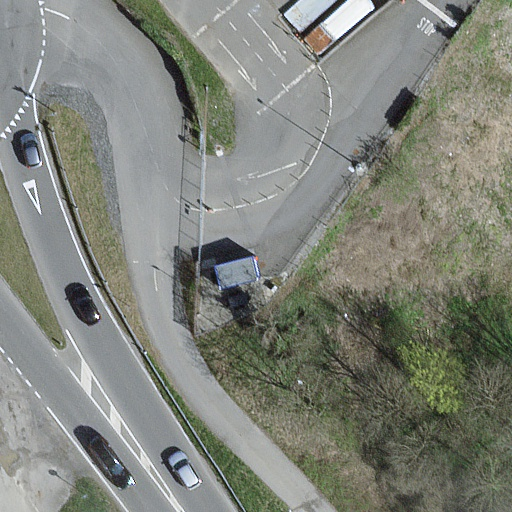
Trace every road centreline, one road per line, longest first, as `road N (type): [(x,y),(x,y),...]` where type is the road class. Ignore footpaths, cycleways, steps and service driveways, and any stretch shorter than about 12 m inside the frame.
road 1 (primary): [(124,434),(0,101)]
road 2 (primary): [(0,317),(23,347),(124,434)]
